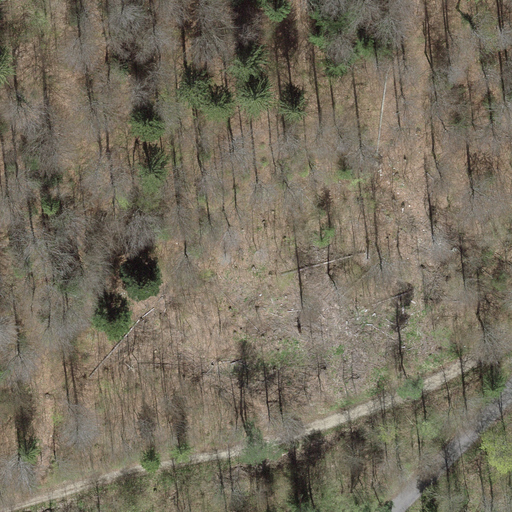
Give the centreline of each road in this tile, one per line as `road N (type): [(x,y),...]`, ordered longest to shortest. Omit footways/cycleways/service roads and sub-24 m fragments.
road 1 (track): [(511,343),(359,408),(240,447),(0,510)]
road 2 (residential): [(402,511),(511,383)]
